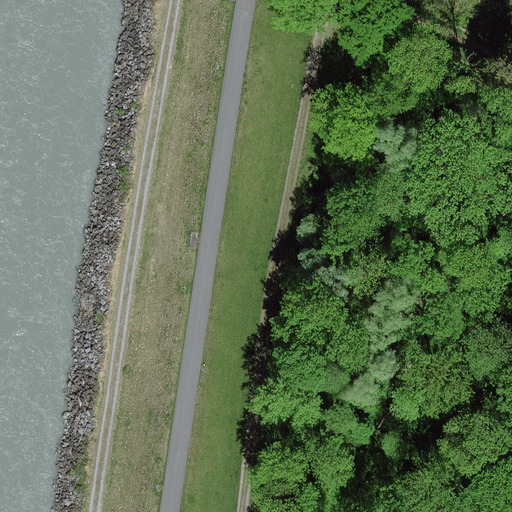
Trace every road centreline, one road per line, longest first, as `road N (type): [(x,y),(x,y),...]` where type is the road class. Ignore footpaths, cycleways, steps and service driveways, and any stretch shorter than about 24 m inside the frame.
road 1 (track): [(96,511),(178,0)]
road 2 (track): [(326,0),(245,511)]
